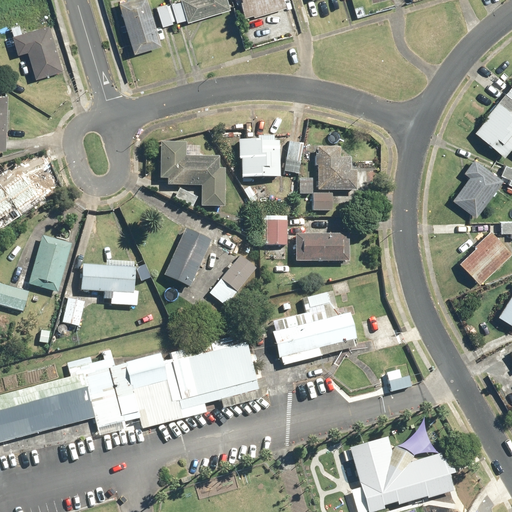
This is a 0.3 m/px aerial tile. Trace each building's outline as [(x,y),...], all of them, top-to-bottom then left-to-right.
[(136,0),(118,5),(132,55),(157,47),(144,0),(136,0)] [(191,0),(156,10),(161,30),(227,11),(223,0),(191,0)] [(240,0),(245,19),(284,9),(281,0),(240,0)] [(67,25),(73,45),(85,42),(92,68),(119,60),(106,14),(67,25)] [(30,80),(61,72),(47,23),(17,31),(30,80)] [(507,149),(511,152),(511,118),(509,116),(511,112),(511,82),(509,86),(510,87),(490,112),(471,132),(473,133),(472,135),(486,146),(486,145),(499,158),(507,149)] [(237,142),(240,178),(276,175),(274,140),(237,142)] [(299,144),(286,142),(284,164),(296,165),(299,144)] [(217,171),(217,158),(182,158),(182,144),(157,145),(157,178),(165,178),(165,187),(199,188),(200,209),(221,209),(221,171),(217,171)] [(315,175),(315,189),(316,193),(354,191),(353,172),(348,172),(349,159),(337,159),(337,150),(315,150),(315,175)] [(501,181),(486,170),(474,160),(463,173),(469,178),(451,201),(473,218),(501,181)] [(506,184),(511,187),(511,169),(503,165),(498,175),(508,180),(506,184)] [(0,224),(34,202),(20,181),(11,166),(0,172),(0,224)] [(105,184),(103,177),(87,182),(89,189),(105,184)] [(196,198),(177,189),(172,199),(191,208),(196,198)] [(312,196),(312,212),(330,213),(331,196),(312,196)] [(264,248),(286,247),(286,222),(264,222),(264,248)] [(511,222),(499,223),(499,234),(509,234),(509,239),(511,238),(511,222)] [(185,231),(164,277),(189,288),(209,241),(185,231)] [(489,234),(458,263),(478,285),(510,255),(489,234)] [(295,236),(295,262),(347,263),(347,236),(295,236)] [(28,286),(56,294),(69,246),(41,239),(28,286)] [(256,272),(239,258),(209,293),(226,307),(256,272)] [(82,268),(81,292),(132,295),(133,271),(82,268)] [(0,286),(0,307),(20,313),(25,293),(0,286)] [(511,293),(497,316),(511,325),(511,293)] [(67,301),(61,325),(76,328),(82,305),(67,301)] [(271,333),(278,360),(356,341),(349,314),(271,333)] [(237,338),(0,401),(0,444),(93,420),(100,442),(259,398),(244,345),(240,346),(237,338)] [(364,511),(374,511),(455,490),(445,456),(407,467),(412,459),(392,448),(389,453),(385,439),(346,451),(353,475),(364,511)]
